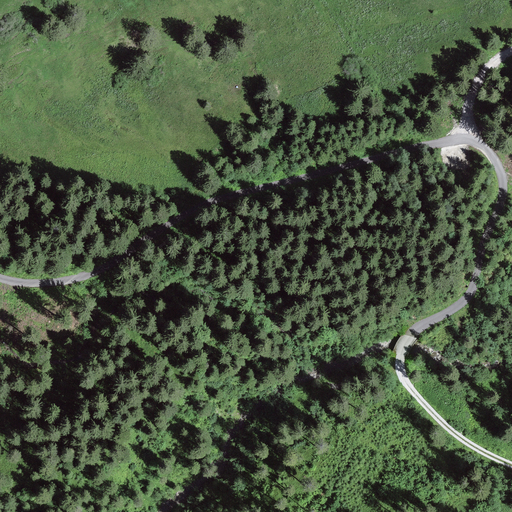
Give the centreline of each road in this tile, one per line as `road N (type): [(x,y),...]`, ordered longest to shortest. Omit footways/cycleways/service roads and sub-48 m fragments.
road 1 (track): [(0,277),(43,282),(85,275),(215,201),(462,138)]
road 2 (track): [(511,465),(458,435),(400,371),(409,334),(470,295),(501,200),(493,158),(462,138)]
